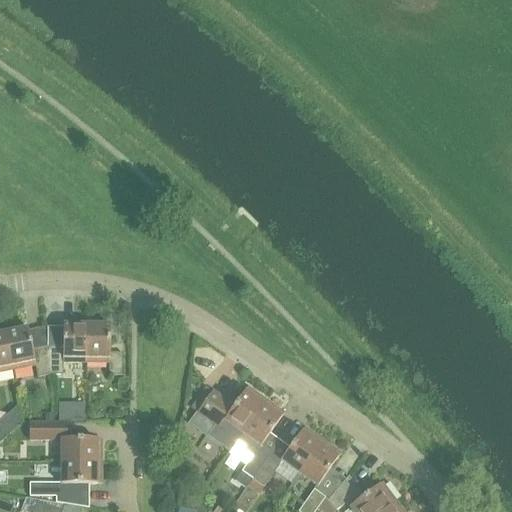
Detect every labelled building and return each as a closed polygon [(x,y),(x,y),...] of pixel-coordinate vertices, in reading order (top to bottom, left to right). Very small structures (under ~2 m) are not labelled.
[(63,347),(47,347),(50,375),(63,376),(63,363),(86,364),(86,325),(63,325),(63,347)] [(109,325),(86,325),(86,364),(109,364),(109,376),(122,376),(122,353),(109,353),(109,347),(109,325)] [(28,329),(5,333),(12,371),(35,366),(37,378),(50,375),(47,347),(32,350),(28,329)] [(0,373),(12,371),(5,333),(0,334),(0,373)] [(237,442),(266,401),(247,388),(234,406),(213,391),(212,392),(206,387),(190,409),(197,413),(237,442)] [(241,472),(252,480),(253,480),(268,458),(257,450),(259,446),(260,447),(284,414),(266,401),(237,442),(246,448),(243,451),(252,457),(241,472)] [(60,406),(60,424),(68,424),(68,406),(60,406)] [(45,414),(45,423),(54,423),(54,414),(45,414)] [(30,441),(61,441),(61,440),(73,440),(73,424),(30,424),(30,441)] [(299,475),(323,441),(304,428),(280,461),(299,475)] [(61,463),(101,463),(101,440),(73,440),(61,440),(61,441),(61,463)] [(323,441),(299,475),(317,487),(328,472),(341,454),(323,441)] [(252,480),(263,488),(279,465),(268,458),(253,480),(252,480)] [(101,463),(61,463),(61,484),(29,484),(30,498),(56,498),(56,504),(67,506),(77,507),(77,485),(89,485),(101,485),(101,463)] [(252,480),(241,472),(236,479),(248,487),(252,480)] [(381,511),(396,501),(382,483),(364,497),(349,477),(343,483),(320,511),(321,511),(335,511),(346,504),(350,509),(346,511),(381,511)] [(258,494),(263,488),(252,480),(248,487),(258,494)] [(315,511),(325,498),(315,491),(299,511),(315,511)] [(64,511),(67,506),(56,504),(27,500),(22,511),(64,511)] [(403,511),(396,501),(381,511),(403,511)]
